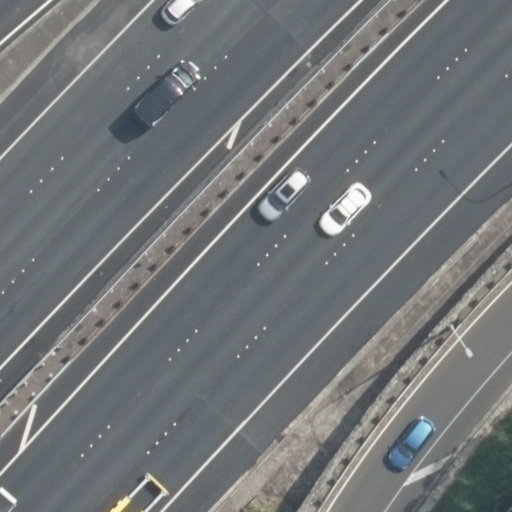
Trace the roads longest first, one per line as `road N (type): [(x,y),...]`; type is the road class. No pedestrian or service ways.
road 1 (motorway): [(511,16),(48,511)]
road 2 (motorway): [(0,295),(290,0)]
road 3 (motorway): [(511,315),(409,420),(349,511)]
